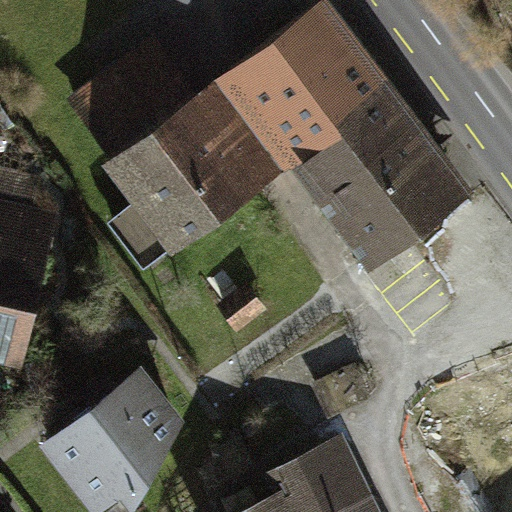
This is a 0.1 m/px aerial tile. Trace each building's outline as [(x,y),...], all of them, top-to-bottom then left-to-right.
[(320,6),(238,67),(282,126),(364,64),(320,6)] [(253,180),(153,46),(80,100),(150,192),(114,218),(146,260),(253,180)] [(364,64),(282,126),(326,184),(408,122),(364,64)] [(408,122),(326,184),(317,192),(323,200),(332,193),(375,249),(458,187),(408,122)] [(0,345),(10,348),(42,213),(0,203),(0,345)] [(260,304),(247,288),(225,306),(237,321),(260,304)] [(176,420),(136,369),(50,436),(100,498),(126,478),(136,489),(176,420)] [(281,493),(282,495),(291,490),(301,511),(354,511),(323,448),(271,474),(281,493)] [(301,511),(291,490),(282,495),(281,493),(241,511),(301,511)]
